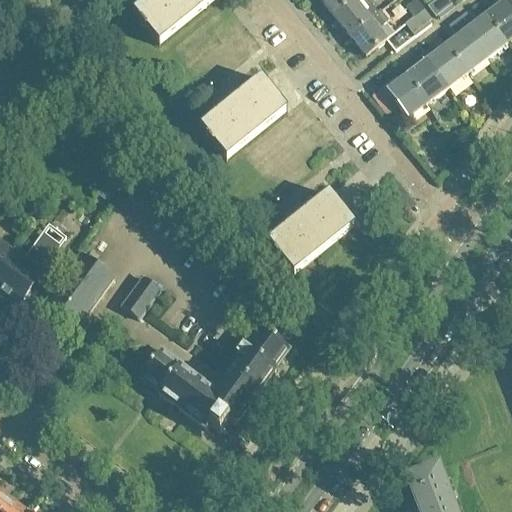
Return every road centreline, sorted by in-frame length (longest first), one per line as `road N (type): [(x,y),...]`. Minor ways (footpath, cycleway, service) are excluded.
road 1 (secondary): [(477,230),(269,511)]
road 2 (residential): [(443,207),(274,0)]
road 3 (unknown): [(20,432),(158,235)]
road 4 (secondary): [(354,443),(468,289)]
road 5 (residential): [(128,511),(0,417)]
